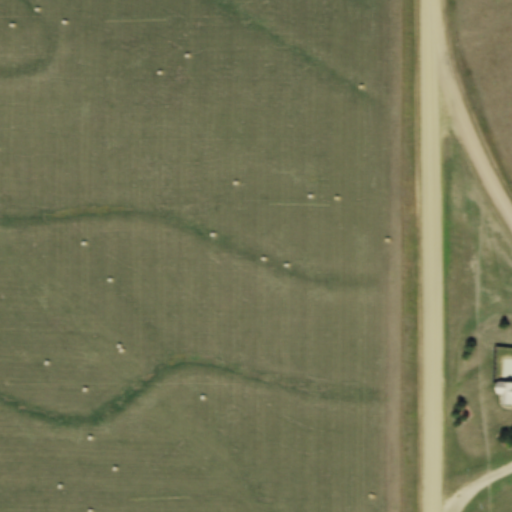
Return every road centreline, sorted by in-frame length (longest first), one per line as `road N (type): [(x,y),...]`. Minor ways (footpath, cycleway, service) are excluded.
road 1 (residential): [(433,511),(431,0)]
road 2 (residential): [(431,25),(461,121),(511,222)]
